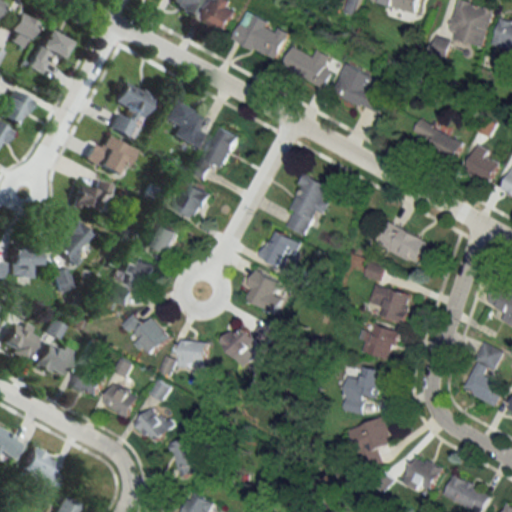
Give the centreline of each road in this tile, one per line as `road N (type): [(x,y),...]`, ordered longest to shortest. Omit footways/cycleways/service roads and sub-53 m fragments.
road 1 (residential): [(511,242),(69,0)]
road 2 (residential): [(511,470),(454,441),(429,402),(428,380),(478,224)]
road 3 (residential): [(292,121),(199,288)]
road 4 (residential): [(0,391),(114,456),(126,489),(118,511)]
road 5 (residential): [(112,23),(21,189)]
